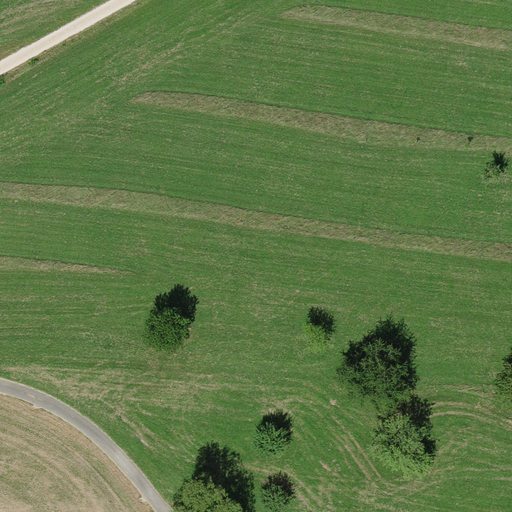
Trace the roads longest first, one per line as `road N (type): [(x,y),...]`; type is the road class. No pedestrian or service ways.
road 1 (track): [(0,390),(77,422),(155,511)]
road 2 (track): [(125,0),(0,71)]
